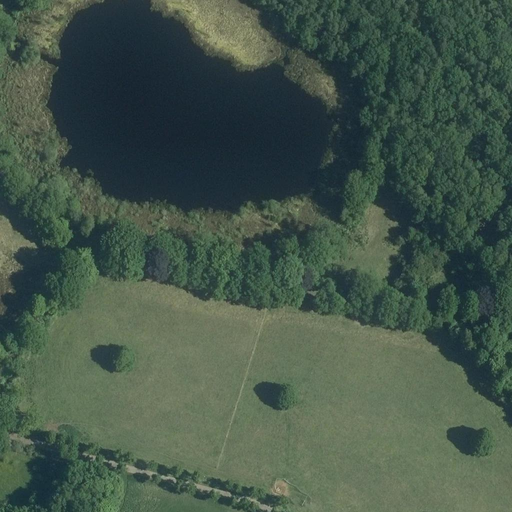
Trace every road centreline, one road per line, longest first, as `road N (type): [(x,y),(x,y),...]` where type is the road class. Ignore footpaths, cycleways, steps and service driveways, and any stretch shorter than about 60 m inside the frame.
road 1 (track): [(272,511),(0,434)]
road 2 (track): [(90,253),(0,169)]
